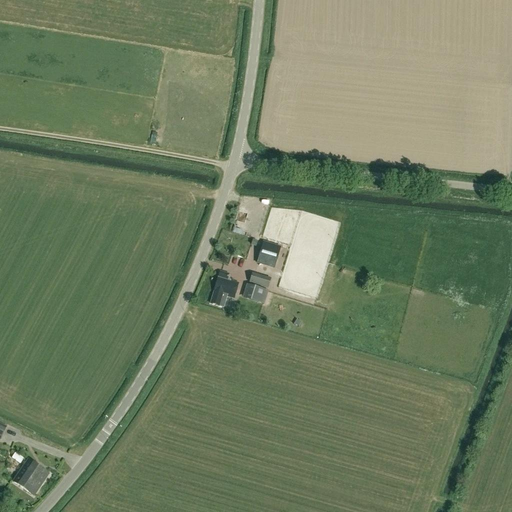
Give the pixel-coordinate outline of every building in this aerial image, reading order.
[(280,248),(263,243),(256,264),(274,269),(280,248)] [(210,258),(218,261),(222,251),(214,248),(210,258)] [(234,300),(238,284),(227,281),(229,274),(220,272),(218,278),(210,304),(224,309),(225,303),(221,302),(223,297),(234,300)] [(271,279),(252,273),(249,283),(268,289),(271,279)] [(247,286),(244,298),(266,304),(269,292),(247,286)] [(28,461),(13,483),(33,497),(48,475),(28,461)]
